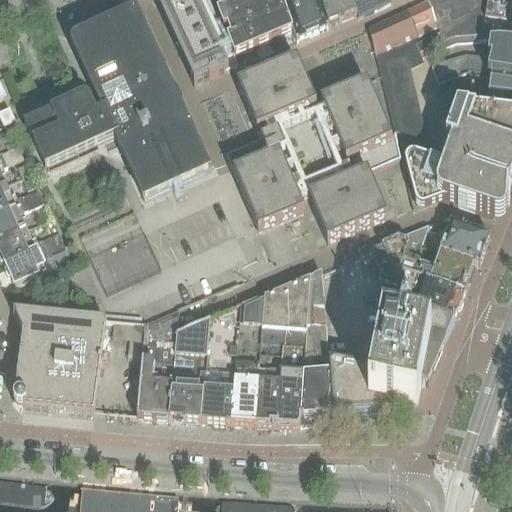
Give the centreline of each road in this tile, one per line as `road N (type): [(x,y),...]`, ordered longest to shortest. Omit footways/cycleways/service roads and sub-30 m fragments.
road 1 (secondary): [(401,486),(0,452)]
road 2 (unclassified): [(195,318),(440,212),(510,236)]
road 3 (residential): [(247,77),(423,0)]
road 4 (unclassified): [(467,345),(427,456),(401,486)]
